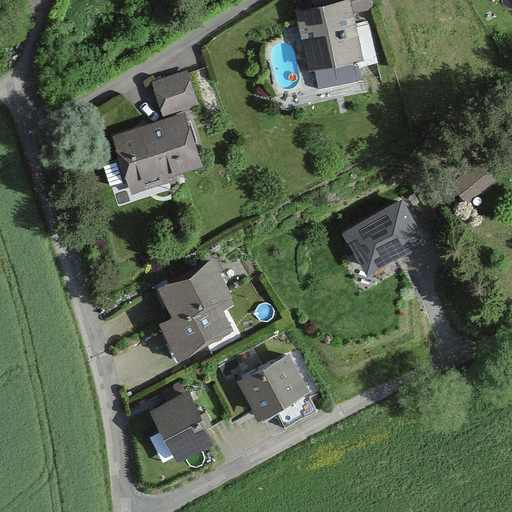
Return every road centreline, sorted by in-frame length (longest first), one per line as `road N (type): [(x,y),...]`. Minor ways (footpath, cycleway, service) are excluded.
road 1 (residential): [(511,334),(137,509)]
road 2 (residential): [(28,134),(51,224),(96,330),(137,509)]
road 3 (residential): [(28,134),(249,0)]
